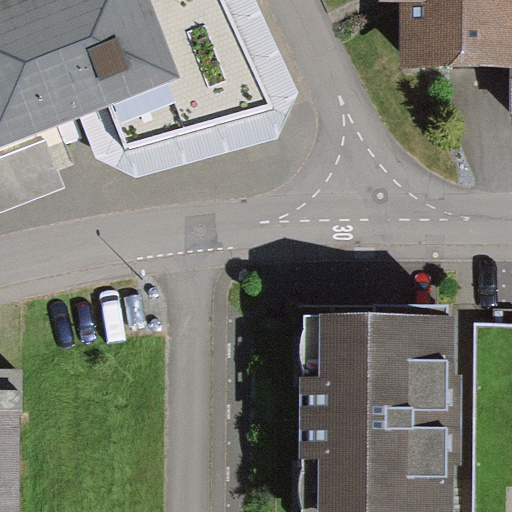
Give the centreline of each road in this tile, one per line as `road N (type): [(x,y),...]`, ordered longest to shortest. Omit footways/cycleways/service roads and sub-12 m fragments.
road 1 (residential): [(368,220),(198,225),(0,261)]
road 2 (residential): [(294,0),(341,98),(368,220)]
road 3 (residential): [(511,220),(368,220)]
